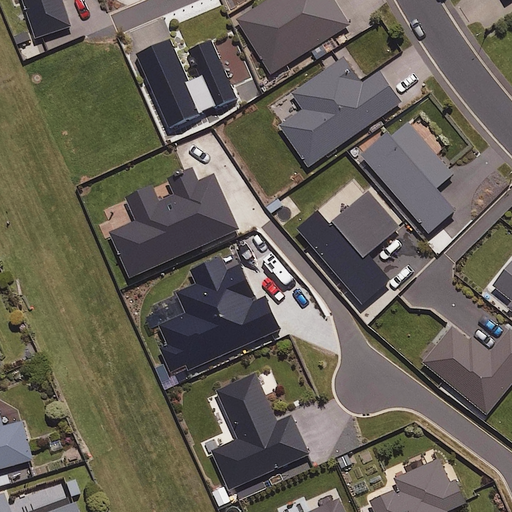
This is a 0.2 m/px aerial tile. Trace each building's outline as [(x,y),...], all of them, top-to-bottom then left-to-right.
[(74,31),(63,0),(24,0),(38,43),(74,31)] [(351,27),(333,0),(273,0),(239,22),(273,76),(351,27)] [(192,49),(205,77),(191,83),(174,43),(138,59),(171,132),(261,93),(233,31),(192,49)] [(364,85),(346,59),(294,96),(305,112),(282,129),(311,169),(402,105),(381,74),(364,85)] [(454,178),(406,123),(364,159),(431,236),(457,214),(438,191),(454,178)] [(199,184),(193,172),(170,182),(177,197),(161,204),(154,189),(103,211),(133,279),(240,232),(216,177),(199,184)] [(401,231),(370,193),(330,226),(320,214),(299,231),(372,319),(401,296),(369,257),(401,231)] [(175,376),(188,370),(190,375),(282,334),(268,302),(261,305),(244,266),(228,273),(222,261),(194,274),(199,286),(181,294),(190,315),(162,328),(170,345),(162,348),(175,376)] [(511,267),(495,289),(511,302),(511,309),(511,312),(511,267)] [(472,343),(455,329),(425,365),(489,417),(511,388),(511,332),(510,332),(492,354),(474,339),(472,343)] [(279,425),(256,376),(219,393),(241,441),(214,453),(232,492),(310,456),(293,419),(279,425)] [(4,429),(0,416),(0,471),(35,462),(24,424),(4,429)] [(451,485),(441,461),(396,481),(401,492),(372,505),(375,511),(452,511),(468,505),(457,482),(451,485)] [(80,497),(73,478),(5,504),(3,499),(0,500),(0,511),(75,511),(71,500),(80,497)] [(345,511),(341,501),(317,511),(345,511)]
